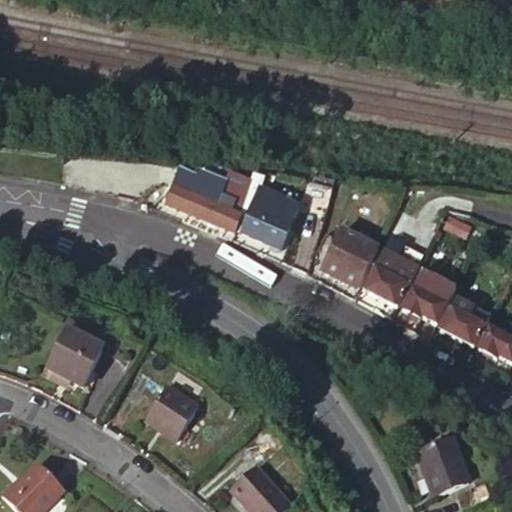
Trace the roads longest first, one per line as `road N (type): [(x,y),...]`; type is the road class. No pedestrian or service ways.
road 1 (tertiary): [(511,414),(291,298),(178,249),(70,219)]
road 2 (residential): [(392,511),(355,441),(315,387),(266,341),(70,219)]
road 3 (residential): [(179,511),(81,436),(0,396)]
